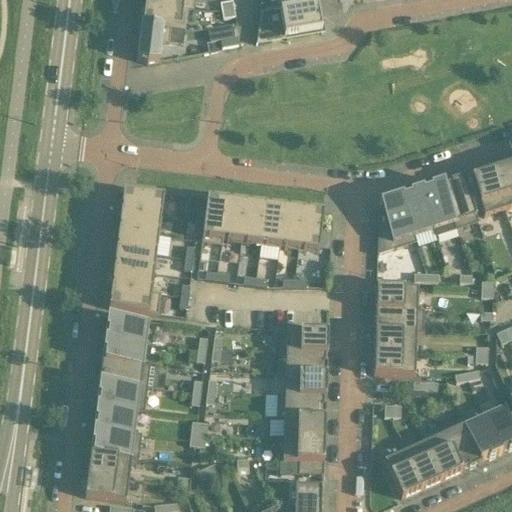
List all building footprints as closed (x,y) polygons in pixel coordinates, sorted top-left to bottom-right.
[(145,0),(145,6),(187,11),(187,12),(192,13),(192,11),(206,13),(207,0),(145,0)] [(321,33),(314,0),(294,0),(297,10),(279,13),(283,40),(321,33)] [(221,14),(233,12),(231,4),(219,6),(221,14)] [(145,6),(142,26),(142,27),(170,31),(170,32),(184,33),(187,12),(187,11),(145,6)] [(234,20),(233,12),(221,14),(222,22),(234,20)] [(259,17),(256,45),(271,42),(266,16),(259,17)] [(140,26),(135,62),(146,67),(158,65),(160,45),(168,46),(170,32),(170,31),(142,27),(142,26),(140,26)] [(207,32),(209,45),(233,41),(231,28),(207,32)] [(219,44),(221,51),(238,48),(237,41),(219,44)] [(511,210),(511,167),(492,174),(504,213),(511,210)] [(492,174),(470,181),(483,220),(504,213),(492,174)] [(450,186),(443,188),(442,189),(456,233),(477,226),(463,180),(450,184),(450,186)] [(422,195),(421,195),(435,239),(456,233),(442,189),(443,188),(442,186),(429,190),(430,192),(422,195)] [(401,202),(415,246),(417,251),(437,244),(435,239),(421,195),(422,195),(421,193),(408,197),(409,199),(401,202)] [(122,195),(120,215),(160,220),(162,200),(122,195)] [(378,258),(415,246),(401,202),(401,199),(379,207),(382,218),(379,219),(379,218),(378,218),(376,258),(378,258)] [(222,249),(222,244),(220,244),(225,204),(206,201),(204,214),(203,226),(201,238),(200,246),(222,249)] [(222,244),(240,246),(245,206),(225,204),(220,244),(222,244)] [(264,209),(245,206),(240,246),(259,249),(264,209)] [(260,249),(258,261),(277,264),(278,251),(279,251),(284,211),(264,209),(259,249),(260,249)] [(298,254),(303,214),(284,211),(279,251),(298,254)] [(203,226),(204,214),(196,213),(195,225),(203,226)] [(303,214),(298,254),(317,256),(318,252),(320,236),(323,216),(303,214)] [(120,215),(117,234),(158,239),(160,220),(120,215)] [(203,226),(195,225),(193,237),(201,238),(203,226)] [(117,234),(115,254),(155,259),(155,258),(167,260),(170,241),(158,240),(158,239),(117,234)] [(320,236),(318,252),(329,254),(330,238),(320,236)] [(184,262),(192,263),(193,251),(185,250),(184,262)] [(113,273),(153,278),(155,259),(115,254),(113,273)] [(192,263),(184,262),(182,274),(191,275),(192,263)] [(150,298),(151,296),(153,278),(113,273),(110,293),(150,298)] [(216,285),(217,277),(205,275),(204,283),(216,285)] [(217,277),(216,285),(228,287),(229,278),(217,277)] [(413,285),(437,286),(437,278),(413,277),(413,285)] [(458,287),(471,287),(471,279),(459,279),(458,287)] [(254,290),(255,282),(243,280),(242,288),(254,290)] [(267,283),(255,282),(254,290),(266,291),(267,283)] [(281,292),(294,292),(294,284),(281,283),(281,292)] [(306,284),(294,284),(294,292),(306,292),(306,284)] [(480,285),(480,302),(492,302),(493,286),(480,285)] [(179,300),(187,301),(189,289),(181,288),(179,300)] [(375,290),(375,312),(416,314),(416,313),(416,292),(375,290)] [(150,298),(110,293),(108,312),(157,318),(160,297),(151,296),(150,298)] [(186,313),(187,301),(179,300),(178,312),(186,313)] [(423,313),(416,313),(416,314),(375,312),(374,334),(415,336),(415,337),(422,337),(423,313)] [(491,325),(492,316),(479,316),(479,324),(491,325)] [(107,333),(106,341),(106,342),(145,347),(148,325),(107,320),(105,333),(107,333)] [(511,334),(510,331),(503,334),(508,345),(511,343),(511,334)] [(326,356),(327,334),(278,333),(278,355),(326,356)] [(414,358),(415,337),(415,336),(374,334),(373,356),(414,358)] [(500,348),(508,345),(503,334),(495,337),(500,348)] [(142,368),(145,347),(106,342),(106,341),(104,341),(102,355),(104,355),(103,363),(103,364),(142,368)] [(213,341),(211,353),(220,354),(221,342),(213,341)] [(199,342),(197,354),(205,355),(207,343),(199,342)] [(475,351),(475,359),(487,360),(487,352),(475,351)] [(211,353),(210,365),(218,366),(220,354),(211,353)] [(204,367),(205,355),(197,354),(195,366),(204,367)] [(326,358),(326,356),(278,355),(277,378),(284,378),(284,377),(325,378),(326,366),(324,366),(324,358),(326,358)] [(414,380),(414,358),(373,356),(372,379),(414,380)] [(487,368),(487,360),(475,359),(474,367),(487,368)] [(102,376),(101,384),(101,385),(147,391),(149,369),(142,368),(103,364),(103,363),(101,363),(100,376),(102,376)] [(477,374),(465,377),(467,385),(479,382),(477,374)] [(284,377),(284,378),(283,398),(283,399),(325,400),(325,378),(284,377)] [(455,387),(467,385),(465,377),(453,379),(455,387)] [(99,399),(98,408),(98,409),(136,414),(136,415),(144,416),(147,391),(101,385),(101,384),(99,384),(97,399),(99,399)] [(207,384),(206,396),(214,397),(216,385),(207,384)] [(193,385),(192,397),(200,398),(201,386),(193,385)] [(412,394),(424,394),(424,386),(412,386),(412,394)] [(436,387),(424,386),(424,394),(436,395),(436,387)] [(206,396),(204,408),(213,409),(214,397),(206,396)] [(200,398),(192,397),(190,409),(198,410),(200,398)] [(325,401),(325,400),(283,399),(283,398),(276,398),(275,421),(283,421),(324,422),(324,409),(322,409),(322,401),(325,401)] [(96,423),(95,432),(95,433),(134,438),(134,437),(136,415),(136,414),(98,409),(98,408),(96,408),(94,423),(96,423)] [(383,421),(391,421),(392,409),(384,409),(383,421)] [(400,409),(392,409),(391,421),(400,422),(400,409)] [(508,454),(511,451),(511,429),(503,410),(483,420),(499,455),(500,455),(507,452),(508,454)] [(500,457),(500,455),(499,455),(483,420),(464,428),(463,428),(479,464),(480,464),(487,460),(488,462),(500,457)] [(283,421),(282,441),(282,443),(323,444),(324,422),(283,421)] [(481,466),(480,464),(479,464),(463,428),(464,428),(461,421),(440,431),(459,473),(460,472),(468,469),(468,471),(481,466)] [(190,438),(198,439),(199,427),(191,426),(190,438)] [(207,428),(199,427),(198,439),(206,440),(207,428)] [(461,474),(460,472),(459,473),(440,431),(420,440),(423,446),(440,484),(461,474)] [(93,447),(92,456),(92,457),(130,461),(130,462),(137,463),(141,438),(134,437),(134,438),(95,433),(95,432),(93,432),(91,447),(93,447)] [(190,438),(188,450),(196,451),(198,439),(190,438)] [(204,452),(206,440),(198,439),(196,451),(204,452)] [(322,478),(323,444),(282,443),(282,441),(275,441),(274,464),(298,465),(297,477),(322,478)] [(404,455),(421,493),(440,484),(423,446),(404,455)] [(128,483),(130,462),(130,461),(92,457),(92,456),(90,455),(87,478),(128,483)] [(400,502),(421,493),(404,455),(383,464),(400,502)] [(248,472),(248,464),(236,463),(236,471),(248,472)] [(212,468),(204,472),(209,483),(217,480),(212,468)] [(202,486),(209,483),(204,472),(197,475),(202,486)] [(125,505),(128,483),(87,478),(84,500),(125,505)] [(177,481),(176,489),(188,491),(189,482),(177,481)] [(176,489),(175,497),(187,499),(188,491),(176,489)] [(293,511),(319,511),(320,490),(294,489),(293,511)]
